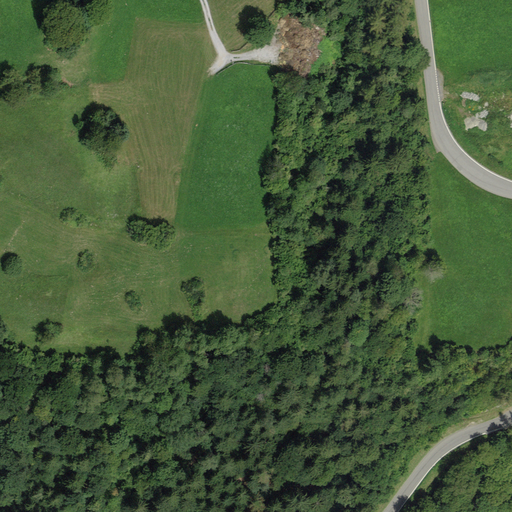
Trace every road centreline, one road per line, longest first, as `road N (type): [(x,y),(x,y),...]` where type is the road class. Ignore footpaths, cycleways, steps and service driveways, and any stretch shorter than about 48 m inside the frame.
road 1 (residential): [(422,0),(441,133),(484,176),(511,186)]
road 2 (residential): [(511,415),(451,439),(423,463),(390,511)]
